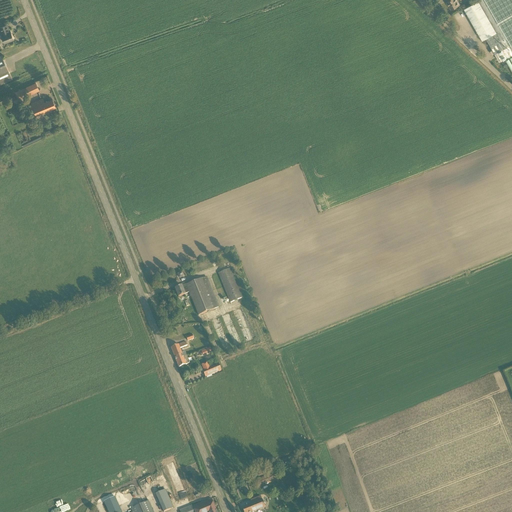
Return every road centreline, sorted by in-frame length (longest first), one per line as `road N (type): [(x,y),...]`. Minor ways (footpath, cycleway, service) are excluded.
road 1 (secondary): [(226,511),(25,0)]
road 2 (track): [(135,279),(0,333)]
road 3 (unclassified): [(511,89),(418,0)]
